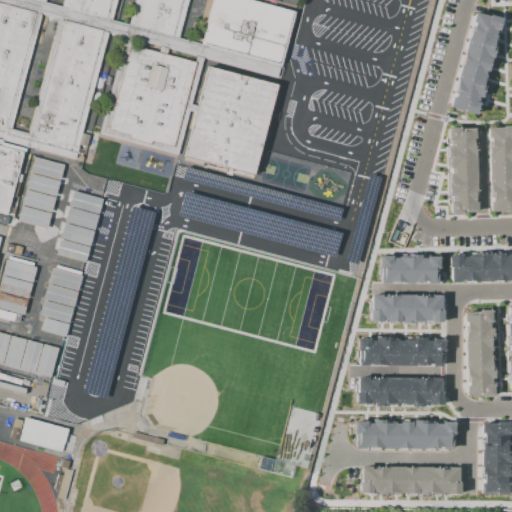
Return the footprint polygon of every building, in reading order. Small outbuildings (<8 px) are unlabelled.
[(65,0),(63,11),(104,21),(109,0),(65,0)] [(133,0),(127,24),(176,37),(185,0),(133,0)] [(251,0),(210,0),(199,44),(278,65),(293,11),(251,0)] [(0,2),(0,125),(11,128),(42,15),(0,2)] [(447,104),(472,12),(499,18),(471,114),(447,104)] [(61,23),(31,139),(76,150),(106,34),(61,23)] [(127,47),(105,133),(171,150),(193,64),(127,47)] [(178,160),(202,69),(272,87),(248,178),(178,160)] [(511,209),(487,209),(485,128),(511,127),(511,209)] [(447,212),(445,128),(471,128),(474,212),(447,212)] [(89,134),(86,146),(78,144),(81,132),(89,134)] [(0,145),(0,213),(8,215),(24,151),(0,145)] [(58,180),(30,172),(34,157),(62,165),(58,180)] [(25,188),(29,173),(58,181),(54,196),(25,188)] [(365,174),(341,260),(354,263),(378,177),(365,174)] [(50,212),(21,204),(25,190),(53,198),(50,212)] [(96,213),(67,205),(71,190),(100,198),(96,213)] [(181,192),(175,215),(332,256),(338,233),(181,192)] [(16,220),(20,206),(49,213),(45,228),(16,220)] [(128,206),(79,392),(103,398),(152,212),(128,206)] [(91,229),(63,221),(67,207),(95,214),(91,229)] [(0,223),(0,214),(9,217),(6,225),(0,223)] [(395,219),(410,227),(401,247),(386,241),(395,219)] [(87,246),(59,238),(63,223),(91,231),(87,246)] [(83,261),(55,253),(58,239),(87,246),(83,261)] [(6,243),(15,246),(13,254),(4,252),(6,243)] [(511,252),(445,253),(446,281),(511,279),(511,252)] [(375,256),(374,280),(434,282),(434,256),(375,256)] [(0,275),(31,284),(35,268),(3,260),(0,271),(0,275)] [(51,268),(47,283),(76,291),(80,276),(51,268)] [(0,275),(0,292),(26,299),(31,284),(0,275)] [(47,284),(76,292),(72,307),(43,299),(47,284)] [(26,299),(0,292),(0,309),(20,315),(22,315),(26,299)] [(368,294),(367,321),(438,323),(439,293),(368,294)] [(72,308),(68,323),(38,315),(43,300),(72,308)] [(503,305),(511,305),(511,391),(507,392),(503,305)] [(0,309),(0,318),(13,322),(13,321),(18,322),(20,315),(0,309)] [(459,309),(486,309),(490,397),(463,396),(459,309)] [(43,318),(68,325),(65,337),(40,330),(43,318)] [(0,333),(0,365),(8,335),(0,333)] [(9,335),(1,365),(16,369),(24,338),(9,335)] [(355,335),(355,363),(439,365),(440,335),(355,335)] [(25,339),(17,370),(32,373),(40,343),(25,339)] [(41,343),(33,373),(49,377),(56,347),(41,343)] [(353,375),(354,405),(440,409),(440,376),(353,375)] [(288,406),(278,444),(274,459),(305,467),(319,414),(288,406)] [(13,418),(22,420),(19,429),(11,427),(13,418)] [(23,418),(66,429),(60,452),(17,441),(23,418)] [(87,422),(101,419),(102,424),(88,427),(87,422)] [(355,421),(355,447),(452,449),(453,421),(355,421)] [(477,422),(502,422),(502,494),(478,494),(477,422)] [(64,445),(70,428),(79,432),(73,449),(64,445)] [(64,468),(72,470),(64,500),(56,498),(64,468)] [(354,469),(354,494),(459,496),(460,469),(354,469)]
